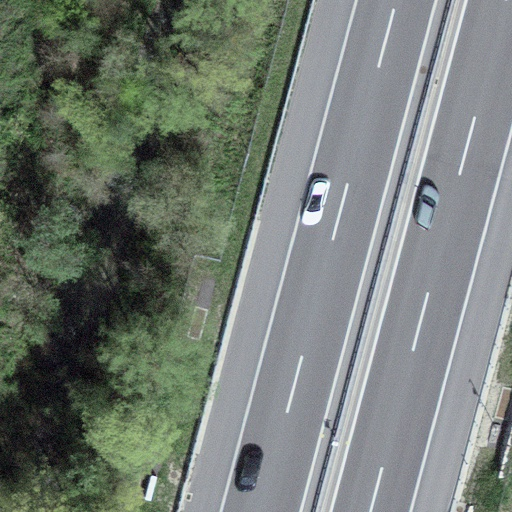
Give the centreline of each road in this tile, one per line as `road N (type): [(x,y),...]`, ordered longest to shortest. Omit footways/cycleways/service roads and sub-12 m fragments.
road 1 (motorway): [(370,511),(506,0)]
road 2 (motorway): [(396,0),(260,511)]
